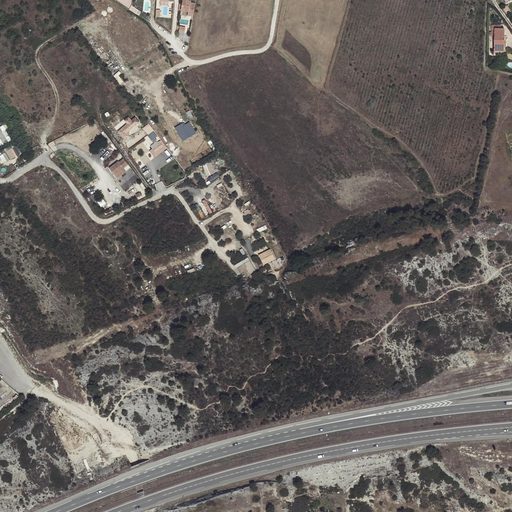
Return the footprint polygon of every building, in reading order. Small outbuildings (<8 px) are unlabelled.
[(196,3),(184,1),(181,12),(189,13),(188,16),(193,17),(196,3)] [(504,48),(504,43),(504,30),(494,29),(494,25),(492,25),(491,37),(494,37),(493,54),(506,54),(506,48),(504,48)] [(126,133),(139,122),(135,118),(132,121),(129,117),(125,120),(128,124),(118,132),(124,140),(129,136),(126,133)] [(186,122),(176,127),(184,141),(198,133),(192,122),(187,124),(186,122)] [(144,128),(155,143),(161,138),(151,123),(144,128)] [(0,142),(2,146),(14,140),(6,124),(0,127),(0,142)] [(6,147),(11,159),(22,154),(17,142),(6,147)] [(153,154),(163,146),(160,143),(151,150),(153,154)] [(109,168),(117,178),(126,171),(123,168),(128,164),(124,159),(119,162),(118,161),(109,168)] [(204,164),(208,176),(217,173),(214,161),(204,164)] [(210,177),(212,181),(221,177),(219,173),(210,177)] [(104,198),(99,201),(102,206),(107,203),(104,198)] [(270,248),(259,255),(263,264),(275,257),(270,248)] [(249,260),(236,268),(240,274),(244,272),(246,276),(256,270),(249,260)]
